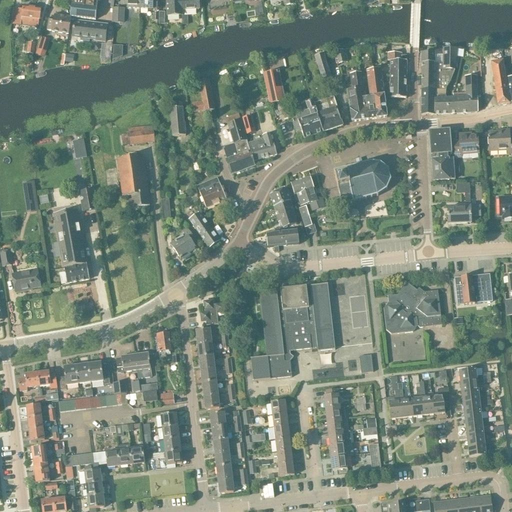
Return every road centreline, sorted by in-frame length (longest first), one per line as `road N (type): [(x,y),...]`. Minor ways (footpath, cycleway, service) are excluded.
road 1 (tertiary): [(239,243),(268,181),(291,159),(346,132),(411,124)]
road 2 (residential): [(205,509),(173,292)]
road 3 (residential): [(239,243),(276,269),(428,254)]
road 4 (tertiary): [(6,346),(121,321),(173,292)]
road 5 (residential): [(23,511),(6,346)]
road 6 (residential): [(428,254),(420,124)]
road 7 (tertiary): [(411,124),(416,0)]
